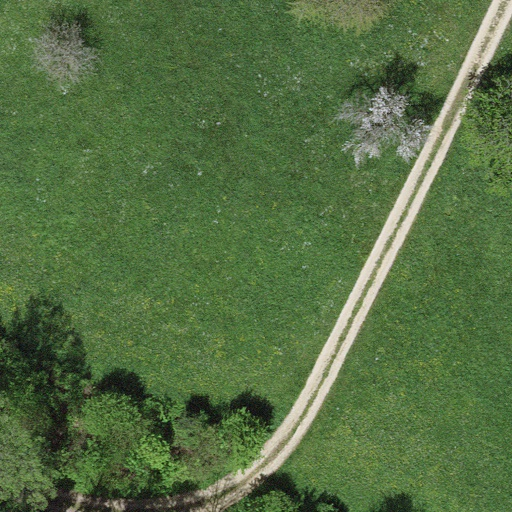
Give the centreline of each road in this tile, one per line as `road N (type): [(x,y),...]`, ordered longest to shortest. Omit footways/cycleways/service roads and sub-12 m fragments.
road 1 (track): [(507,0),(291,440),(235,491),(170,511)]
road 2 (track): [(155,511),(96,509),(0,476)]
